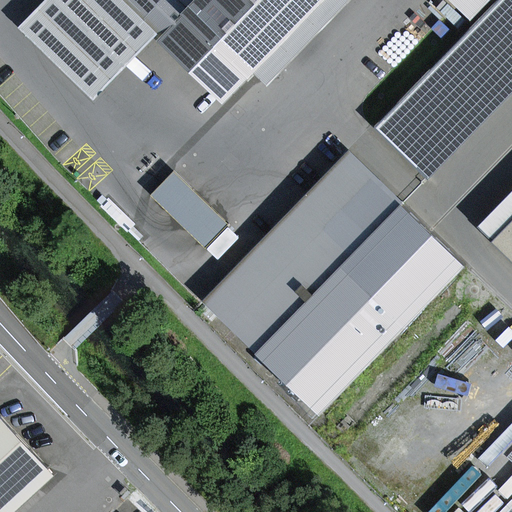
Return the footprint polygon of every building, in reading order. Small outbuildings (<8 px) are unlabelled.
[(158,38),(118,0),(46,0),(18,29),(94,103),(158,38)] [(118,0),(158,38),(223,100),(320,0),(118,0)] [(511,90),(511,0),(500,0),(376,128),(428,178),(511,90)] [(448,0),(469,20),(488,0),(448,0)] [(203,301),(320,414),(466,265),(349,152),(203,301)] [(152,196),(219,260),(241,238),(175,174),(152,196)] [(511,225),(497,242),(511,256),(511,225)] [(0,511),(48,468),(0,416),(0,511)]
